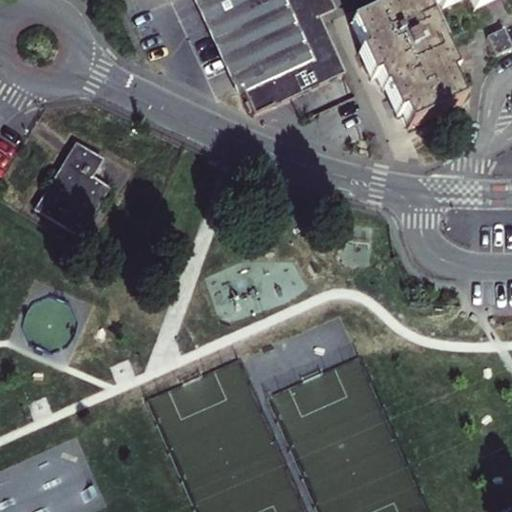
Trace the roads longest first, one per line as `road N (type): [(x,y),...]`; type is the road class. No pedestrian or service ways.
road 1 (residential): [(379,185),(280,160),(69,63)]
road 2 (residential): [(379,185),(410,202),(439,258),(511,266)]
